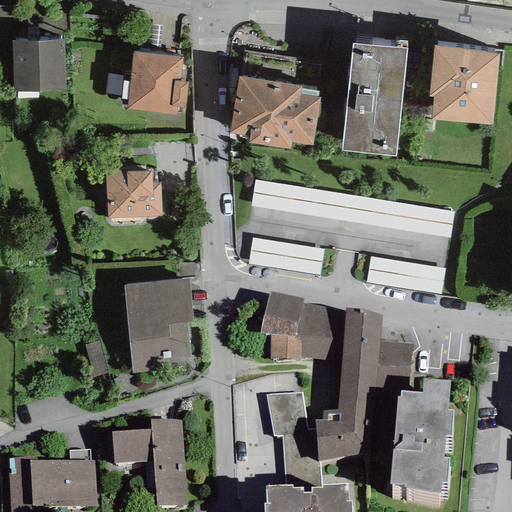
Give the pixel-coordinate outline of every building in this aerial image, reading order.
[(63,36),(11,37),(13,89),(65,87),(63,36)] [(406,42),(352,37),(340,145),(394,151),(406,42)] [(499,48),(433,41),(427,90),(432,91),(430,115),(490,122),(499,48)] [(181,55),(133,50),(132,50),(126,106),(176,111),(177,103),(184,104),(187,78),(179,77),(181,55)] [(302,82),(238,74),(230,130),(249,132),(248,140),(290,145),(291,138),(313,141),(320,93),(317,92),(318,86),(302,84),(302,82)] [(159,167),(106,169),(108,216),(161,214),(159,167)] [(254,173),(251,199),(349,212),(345,244),(372,247),(368,276),(443,286),(455,200),(254,173)] [(250,259),(323,264),(325,237),(252,231),(250,259)] [(188,277),(124,282),(133,372),(157,370),(156,358),(190,355),(187,321),(193,320),(188,277)] [(303,299),(269,291),(259,333),(270,334),(269,359),(300,359),(300,357),(300,336),(294,337),(302,303),(303,299)] [(345,311),(302,303),(294,337),(300,336),(300,357),(341,361),(345,311)] [(345,308),(345,311),(341,361),(337,410),(322,410),(321,420),(374,421),(375,387),(379,341),(382,314),(345,308)] [(375,387),(409,390),(413,344),(379,341),(375,387)] [(450,381),(424,379),(423,391),(401,389),(400,395),(396,395),(390,484),(405,486),(404,491),(440,493),(441,479),(447,480),(449,456),(444,455),(445,434),(451,434),(453,409),(448,409),(450,381)] [(322,484),(319,462),(317,462),(315,429),(308,430),(302,393),(266,395),(274,436),(282,436),(285,485),(292,485),(292,488),(303,488),(303,494),(312,493),(312,488),(322,487),(322,484)] [(151,430),(112,433),(114,464),(153,461),(157,508),(187,506),(180,419),(150,421),(151,430)] [(321,420),(315,420),(315,429),(317,462),(319,462),(357,454),(374,451),(374,421),(321,420)] [(37,461),(30,461),(31,508),(37,508),(95,507),(94,460),(90,460),(90,450),(68,451),(68,460),(37,461)] [(31,508),(30,461),(37,461),(37,456),(8,457),(9,511),(37,511),(37,508),(31,508)] [(350,511),(350,501),(348,501),(347,483),(322,484),(322,487),(312,488),(312,493),(303,494),(303,488),(292,488),(292,485),(285,485),(266,486),(267,504),(263,504),(263,511),(350,511)]
